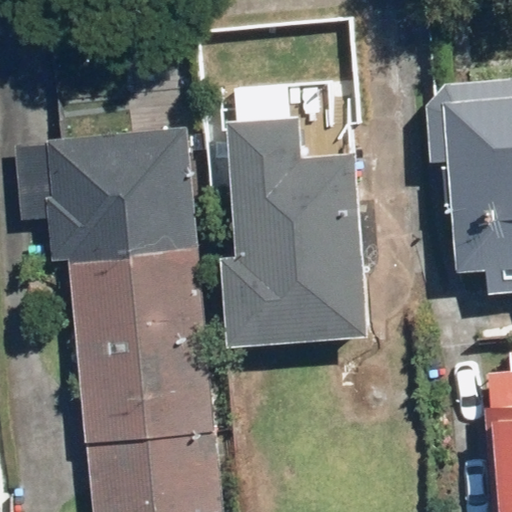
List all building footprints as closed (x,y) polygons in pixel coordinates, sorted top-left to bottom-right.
[(511,93),(451,99),(468,291),(511,287),(511,93)] [(307,112),(233,118),(245,253),(228,255),(235,342),(378,330),(362,147),(311,152),(307,112)] [(225,511),(189,125),(44,138),(55,258),(70,257),(94,511),(225,511)] [(511,511),(511,379),(487,381),(498,511),(511,511)] [(0,511),(11,511),(6,447),(0,447),(0,511)]
